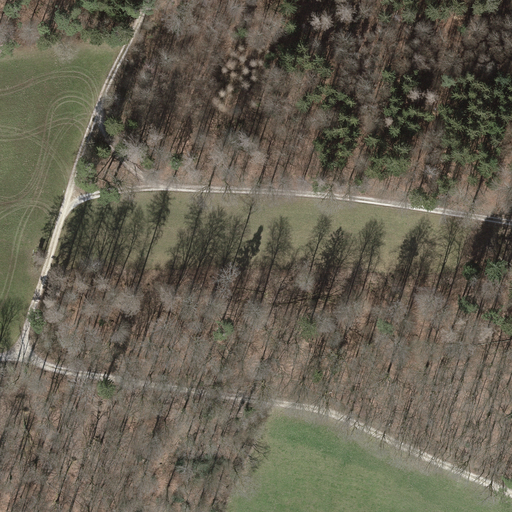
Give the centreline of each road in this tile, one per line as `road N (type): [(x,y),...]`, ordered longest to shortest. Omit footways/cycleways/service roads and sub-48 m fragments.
road 1 (track): [(22,354),(52,366),(311,406),(511,495)]
road 2 (track): [(511,225),(385,202),(130,189),(87,200),(63,218)]
road 3 (track): [(22,354),(103,93),(146,0)]
